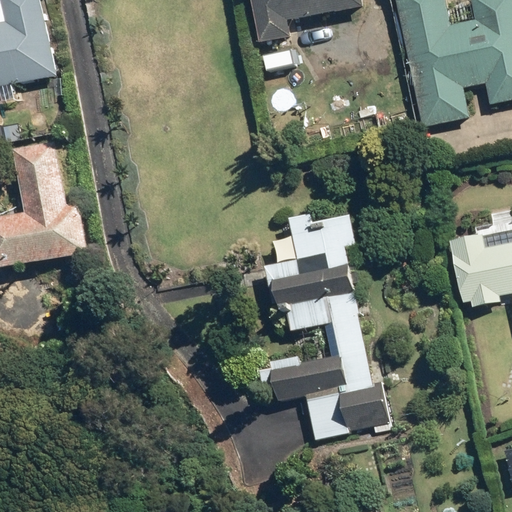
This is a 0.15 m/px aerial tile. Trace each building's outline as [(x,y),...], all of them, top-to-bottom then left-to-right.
[(42,0),(3,0),(9,26),(0,27),(0,90),(59,78),(42,0)] [(261,0),(270,44),(301,39),(298,22),(374,8),(372,0),(261,0)] [(452,0),(404,0),(430,129),(477,119),(471,89),(494,85),(498,106),(511,103),(511,0),(478,0),(483,22),(458,27),(452,0)] [(27,213),(0,217),(0,269),(92,252),(82,203),(70,205),(58,142),(15,150),(27,213)] [(511,210),(492,214),(495,236),(461,241),(471,306),(481,304),(482,311),(511,306),(511,298),(511,297),(511,210)] [(383,387),(353,249),(366,246),(360,217),(323,225),(321,216),(299,220),(303,241),(283,245),(287,266),(273,269),(282,309),(295,306),(301,334),(332,327),(339,360),(307,367),(304,357),(262,366),(268,392),(285,389),(289,407),(312,402),(321,442),(397,425),(389,385),(383,387)]
